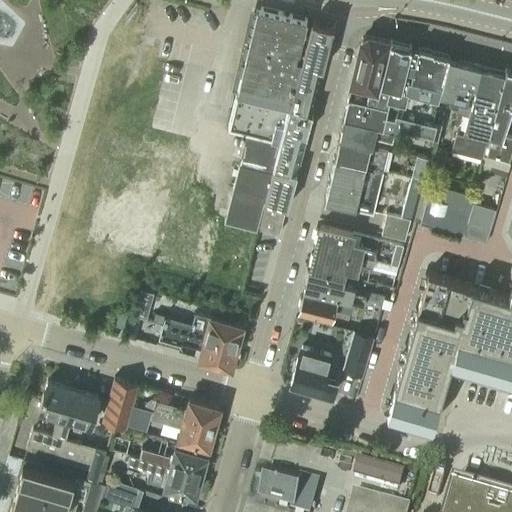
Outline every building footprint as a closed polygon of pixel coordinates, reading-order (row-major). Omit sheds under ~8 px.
[(101,158),(84,216),(86,217),(118,226),(132,230),(172,86),(176,87),(184,59),(203,65),(216,20),(154,2),(144,8),(126,73),(127,73),(121,94),(117,92),(104,138),(108,139),(103,159),(101,158)] [(238,160),(224,216),(257,225),(258,225),(272,169),(294,85),(278,81),(282,66),(281,58),(270,55),(281,11),(261,6),(257,8),(254,20),(228,125),(263,134),(255,164),(238,160)] [(294,85),(302,54),(299,50),(307,17),(281,11),(270,55),(281,58),(282,66),(278,81),(294,85)] [(272,169),(258,225),(260,226),(279,231),(286,204),(288,205),(312,110),(322,66),(333,25),(333,26),(334,24),(312,19),(302,54),(294,85),(272,169)] [(356,60),(349,89),(377,96),(377,94),(384,67),(390,40),(368,35),(361,39),(356,60)] [(377,94),(377,96),(404,103),(409,82),(418,47),(410,45),(407,44),(390,40),(384,67),(377,94)] [(404,103),(399,128),(405,130),(437,138),(441,121),(433,119),(439,93),(448,57),(448,55),(418,47),(409,82),(404,103)] [(448,57),(439,93),(449,96),(449,97),(449,98),(449,99),(449,100),(450,101),(451,102),(452,102),(453,103),(457,104),(455,111),(468,115),(481,65),(448,57)] [(456,132),(451,148),(460,150),(482,157),(487,136),(504,71),(481,65),(468,115),(464,131),(463,134),(456,132)] [(491,136),(487,153),(508,160),(511,147),(511,136),(502,134),(511,102),(511,70),(504,68),(504,71),(487,136),(491,136)] [(348,94),(343,114),(394,127),(395,127),(399,128),(404,103),(377,96),(349,89),(348,94)] [(343,114),(338,135),(372,144),(374,135),(392,139),(392,137),(392,135),(393,133),(394,127),(343,114)] [(338,135),(333,156),(382,168),(388,147),(372,144),(338,135)] [(417,154),(411,175),(421,177),(422,177),(424,177),(429,157),(417,154)] [(333,156),(328,177),(378,188),(382,168),(333,156)] [(411,176),(406,195),(416,197),(421,177),(411,175),(411,176)] [(328,177),(323,198),(372,210),(378,188),(328,177)] [(424,180),(414,219),(416,220),(419,221),(463,232),(471,200),(473,193),(430,182),(424,180)] [(386,213),(381,233),(404,239),(409,218),(416,197),(406,195),(400,216),(386,212),(386,213)] [(463,232),(463,234),(465,234),(485,240),(494,207),(471,200),(463,232)] [(86,217),(80,239),(112,248),(118,226),(86,217)] [(316,227),(314,236),(316,237),(314,245),(373,259),(376,250),(361,246),(362,243),(350,240),(352,232),(320,223),(319,227),(316,227)] [(80,239),(73,262),(102,271),(105,272),(112,248),(80,239)] [(117,240),(114,249),(126,252),(128,244),(117,240)] [(396,243),(390,264),(397,265),(403,245),(396,243)] [(310,253),(308,261),(310,262),(309,266),(342,274),(344,265),(356,268),(357,264),(395,275),(397,265),(390,264),(373,259),(314,245),(312,253),(310,253)] [(114,249),(112,257),(123,260),(126,252),(114,249)] [(71,262),(64,285),(96,294),(102,271),(73,262),(71,262)] [(306,269),(303,279),(306,280),(304,289),(336,296),(341,297),(353,300),(362,302),(365,293),(351,289),(352,285),(340,282),(342,274),(309,266),(308,269),(306,269)] [(511,280),(508,294),(465,282),(427,271),(427,273),(388,410),(390,411),(433,423),(452,358),(511,375),(511,280)] [(64,285),(57,309),(89,318),(96,294),(64,285)] [(101,287),(99,295),(110,298),(112,290),(101,287)] [(297,309),(296,311),(297,311),(330,319),(333,306),(350,310),(353,300),(341,297),(336,296),(304,289),(301,298),(299,300),(298,306),(299,310),(297,309)] [(365,293),(362,302),(390,309),(393,301),(383,298),(384,294),(366,289),(365,293)] [(99,295),(97,303),(107,306),(110,298),(99,295)] [(155,312),(152,320),(155,321),(163,323),(165,315),(155,312)] [(176,318),(170,339),(181,342),(181,340),(184,331),(236,346),(242,325),(195,312),(192,323),(176,318)] [(163,323),(159,336),(170,339),(176,318),(165,315),(163,323)] [(155,321),(152,328),(160,331),(163,323),(155,321)] [(354,329),(343,367),(362,373),(373,335),(354,329)] [(231,367),(236,346),(184,331),(181,340),(202,346),(199,358),(231,367)] [(290,382),(290,384),(307,389),(314,391),(320,393),(320,392),(331,395),(334,383),(323,380),(326,368),(330,356),(301,348),(298,360),(296,360),(290,382)] [(114,376),(101,420),(125,426),(137,382),(114,376)] [(33,428),(27,448),(89,466),(95,445),(82,441),(66,437),(67,431),(62,430),(62,427),(60,427),(61,423),(62,424),(73,387),(48,379),(44,392),(43,391),(38,409),(57,414),(51,433),(33,428)] [(61,423),(60,427),(62,427),(62,430),(67,431),(71,418),(90,423),(95,406),(98,394),(73,387),(62,424),(61,423)] [(145,403),(145,406),(153,408),(214,425),(220,405),(189,396),(189,397),(186,407),(156,398),(151,397),(145,403)] [(153,408),(150,417),(181,425),(178,437),(209,445),(214,425),(153,408)] [(86,476),(85,477),(86,477),(97,480),(97,479),(105,448),(95,445),(89,466),(86,476)] [(142,447),(140,456),(201,473),(207,453),(176,445),(173,455),(142,447)] [(129,453),(126,463),(137,466),(149,469),(147,480),(165,485),(196,493),(201,473),(140,456),(129,453)] [(95,511),(105,482),(97,480),(97,481),(96,480),(86,477),(85,477),(86,476),(24,458),(15,489),(8,511),(95,511)] [(366,463),(362,479),(409,491),(413,475),(366,463)] [(261,483),(257,494),(260,495),(259,498),(292,508),(306,511),(308,511),(313,496),(316,483),(300,478),(299,481),(267,472),(263,484),(261,483)] [(107,483),(103,496),(125,503),(122,511),(152,511),(133,506),(137,493),(107,483)] [(451,485),(443,511),(511,511),(511,502),(505,501),(451,485)] [(352,495),(347,511),(407,511),(408,510),(352,495)]
